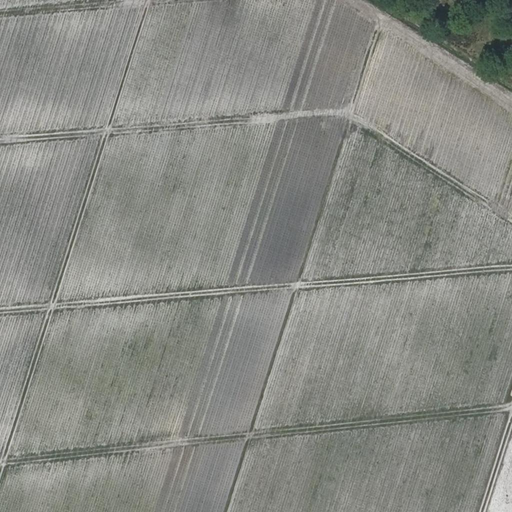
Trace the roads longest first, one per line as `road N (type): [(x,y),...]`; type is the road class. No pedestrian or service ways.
road 1 (track): [(0,139),(351,112),(228,511)]
road 2 (track): [(0,459),(511,403)]
road 3 (track): [(0,311),(511,266)]
road 4 (track): [(146,0),(0,473)]
road 5 (track): [(349,0),(379,19),(351,112),(511,211)]
road 6 (track): [(0,12),(146,0)]
